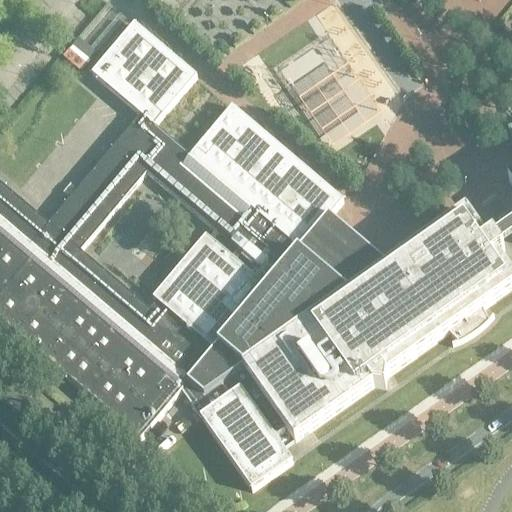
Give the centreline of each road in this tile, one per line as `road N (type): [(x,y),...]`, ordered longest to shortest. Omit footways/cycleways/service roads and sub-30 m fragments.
road 1 (unknown): [(115,0),(344,192)]
road 2 (residential): [(337,0),(511,237)]
road 3 (secondary): [(511,414),(376,511)]
road 4 (secondary): [(92,511),(0,433)]
